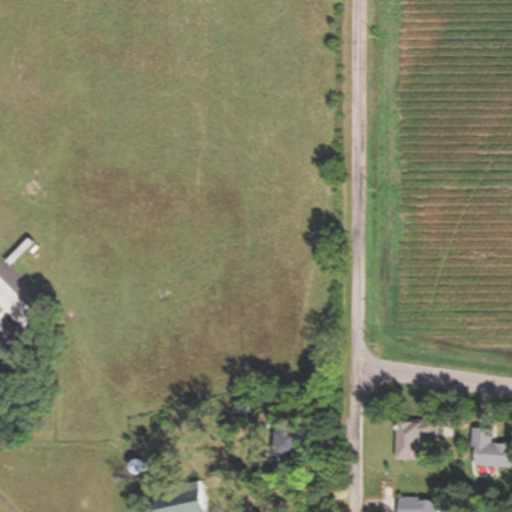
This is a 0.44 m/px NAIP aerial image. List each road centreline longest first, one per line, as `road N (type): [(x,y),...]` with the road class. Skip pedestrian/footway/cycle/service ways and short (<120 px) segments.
road 1 (residential): [(360,511),(360,0)]
road 2 (residential): [(359,374),(511,390)]
